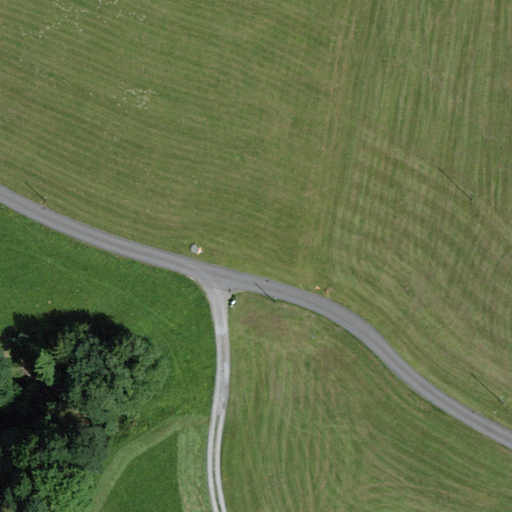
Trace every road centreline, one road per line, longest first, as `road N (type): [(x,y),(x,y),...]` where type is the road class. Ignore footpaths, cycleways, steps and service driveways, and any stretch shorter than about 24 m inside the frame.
road 1 (tertiary): [(0,194),(84,235),(222,283),(296,294),(363,324),(430,394),(511,441)]
road 2 (track): [(222,283),(228,343),(220,484),(227,511)]
